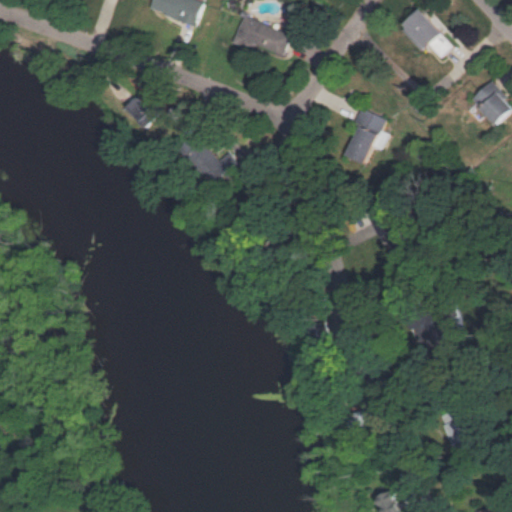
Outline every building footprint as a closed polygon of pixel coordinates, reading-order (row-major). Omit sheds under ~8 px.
[(158,0),(155,9),(200,25),(208,1),(205,0),(158,0)] [(459,45),(425,9),(405,28),(427,51),(434,44),(446,57),(459,45)] [(259,43),(287,55),(296,34),(248,15),(237,42),(256,49),(259,43)] [(511,114),(511,96),(496,80),(477,98),(502,124),(511,114)] [(155,107),(143,96),(132,107),(152,126),(168,109),(161,101),(155,107)] [(377,145),(385,149),(392,134),(385,131),(391,118),(365,107),(359,122),(364,125),(352,155),(370,163),(377,145)] [(224,161),(204,133),(187,146),(216,185),(231,174),(234,177),(254,163),(242,147),(224,161)] [(390,251),(399,268),(420,258),(414,245),(417,244),(398,206),(373,219),(381,236),(387,233),(395,249),(390,251)] [(461,348),(460,321),(433,322),(434,349),(461,348)] [(460,454),(484,444),(469,405),(444,414),(460,454)] [(407,511),(398,490),(383,496),(389,511),(407,511)]
